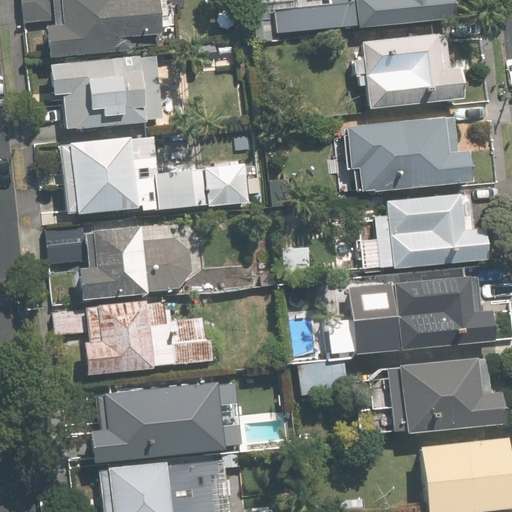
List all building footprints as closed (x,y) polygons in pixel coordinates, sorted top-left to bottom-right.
[(21,0),(24,22),(47,20),(51,54),(132,47),(131,35),(162,32),(160,10),(167,10),(166,0),(21,0)] [(274,7),(276,32),(458,16),(456,0),(329,0),(330,2),(274,7)] [(372,106),(465,96),(461,62),(445,64),(441,31),(365,39),(372,106)] [(66,129),(147,121),(147,115),(160,113),(155,58),(141,59),(141,54),(52,63),(56,93),(62,92),(66,129)] [(351,166),(360,166),(363,191),(473,180),(470,147),(451,149),(447,115),(347,125),(351,166)] [(153,132),(70,140),(78,217),(205,204),(201,168),(157,173),(153,132)] [(208,206),(249,202),(245,163),(204,168),(208,206)] [(463,228),(459,192),(386,199),(392,265),(491,255),(488,225),(463,228)] [(86,297),(178,288),(193,269),(189,249),(173,236),(143,239),(142,226),(88,231),(91,266),(83,267),(86,297)] [(47,263),(84,259),(80,227),(44,231),(47,263)] [(472,274),(354,285),(361,351),(492,338),(489,307),(476,308),(472,274)] [(81,305),(88,374),(153,367),(152,362),(206,356),(202,318),(148,323),(146,298),(81,305)] [(479,355),(401,363),(408,430),(502,421),(499,392),(483,393),(479,355)] [(344,361),(302,365),(305,393),(347,389),(344,361)] [(102,392),(109,459),(225,447),(218,380),(102,392)] [(511,472),(508,437),(421,446),(428,511),(431,511),(511,503),(511,472)] [(230,511),(225,457),(108,468),(112,511),(230,511)] [(511,511),(511,503),(431,511),(511,511)]
